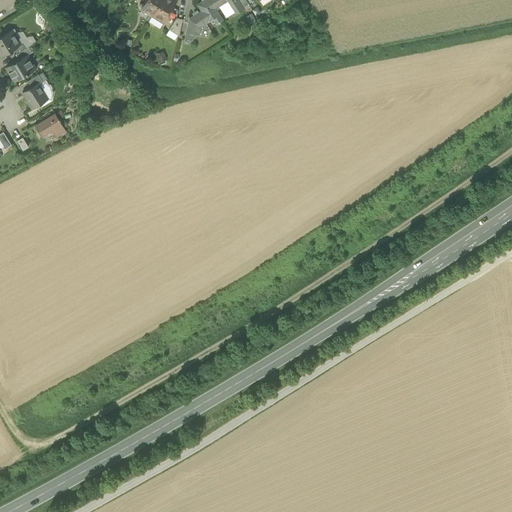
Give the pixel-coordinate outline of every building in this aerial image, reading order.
[(146,0),(142,7),(153,14),(161,0),(146,0)] [(177,1),(174,0),(161,0),(153,14),(164,21),(177,1)] [(184,40),(190,42),(190,40),(192,40),(194,34),(199,35),(201,26),(213,19),(216,24),(223,19),(216,8),(211,12),(203,0),(202,0),(197,4),(200,9),(189,18),(184,40)] [(203,0),(211,12),(216,8),(210,0),(203,0)] [(226,1),(234,13),(244,7),(239,0),(210,0),(216,8),(226,1)] [(169,29),(179,35),(183,19),(177,17),(169,29)] [(0,36),(0,56),(13,48),(20,44),(11,29),(0,36)] [(13,48),(17,53),(28,46),(25,41),(20,44),(13,48)] [(29,45),(28,46),(17,53),(16,54),(19,59),(27,54),(27,55),(33,51),(29,45)] [(163,51),(156,54),(160,64),(167,61),(163,51)] [(6,67),(15,81),(35,69),(27,55),(27,54),(19,59),(6,67)] [(27,81),(31,86),(38,82),(39,85),(43,82),(38,74),(27,81)] [(26,97),(32,108),(48,98),(39,85),(38,82),(31,86),(22,92),(23,92),(24,92),(27,96),(26,97)] [(52,131),(56,138),(66,132),(55,113),(34,125),(42,137),(52,131)] [(0,133),(0,141),(5,149),(12,145),(3,131),(0,133)] [(17,140),(23,150),(28,147),(23,137),(17,140)]
